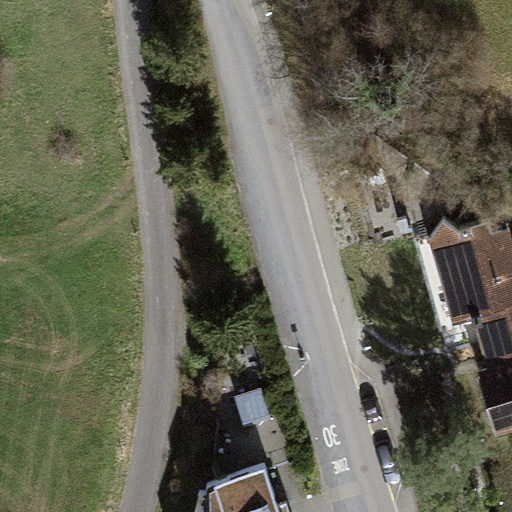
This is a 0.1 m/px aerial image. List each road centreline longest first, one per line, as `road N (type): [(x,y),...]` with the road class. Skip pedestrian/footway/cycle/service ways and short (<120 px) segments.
road 1 (residential): [(224,0),(314,349),(366,511)]
road 2 (track): [(134,0),(166,320),(146,511)]
